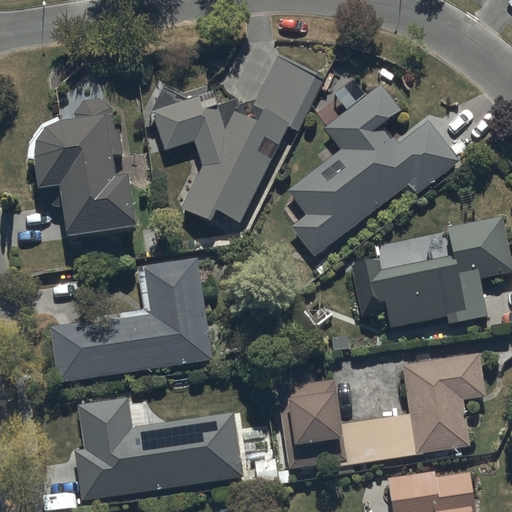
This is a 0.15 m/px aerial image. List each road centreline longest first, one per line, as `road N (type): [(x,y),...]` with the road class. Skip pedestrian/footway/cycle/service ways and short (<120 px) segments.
road 1 (residential): [(0,34),(221,0)]
road 2 (residential): [(360,0),(452,33),(511,82)]
